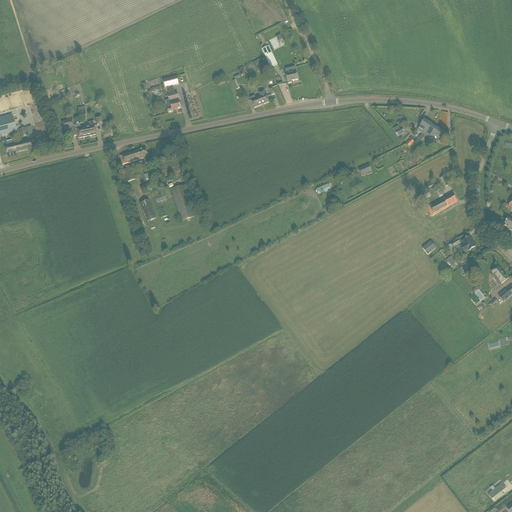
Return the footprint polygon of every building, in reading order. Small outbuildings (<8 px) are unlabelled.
[(277,65),(269,47),(262,50),(269,63),(271,68),(272,67),(277,65)] [(295,67),(290,69),(284,70),(288,84),(292,83),(292,82),(298,80),(295,67)] [(177,77),(163,80),(165,88),(179,84),(177,77)] [(255,96),(250,98),(254,108),(269,102),(265,94),(264,91),(258,93),(260,96),(255,98),(255,96)] [(181,108),(177,94),(168,96),(170,105),(166,106),(168,112),(172,111),(172,110),(181,108)] [(2,119),(0,119),(0,135),(16,131),(14,124),(12,116),(3,118),(2,119)] [(425,120),(422,124),(418,130),(423,134),(431,124),(425,120)] [(62,123),(63,129),(71,128),(73,127),(72,121),(62,123)] [(73,127),(71,128),(73,137),(77,136),(78,139),(87,137),(95,135),(96,135),(94,126),(93,122),(89,123),(89,127),(81,128),(81,127),(76,128),(76,126),(73,127)] [(446,134),(431,124),(423,134),(432,140),(434,136),(442,141),(446,134)] [(27,135),(26,128),(19,130),(21,137),(27,135)] [(397,137),(404,133),(401,129),(395,132),(397,137)] [(410,149),(416,144),(414,142),(411,139),(406,144),(410,149)] [(5,146),(5,150),(7,155),(33,149),(30,140),(13,144),(5,146)] [(150,163),(147,153),(146,149),(120,157),(123,165),(144,159),(145,165),(150,163)] [(147,172),(148,174),(145,175),(146,180),(150,179),(150,181),(180,171),(177,162),(147,172)] [(368,164),(358,169),(362,176),(372,172),(368,164)] [(128,182),(136,180),(132,168),(124,171),(128,182)] [(173,181),(171,176),(160,181),(162,186),(173,181)] [(440,179),(444,188),(448,186),(444,177),(440,179)] [(140,188),(143,195),(152,191),(149,183),(140,188)] [(328,184),(316,189),(319,196),(331,190),(328,184)] [(185,185),(171,190),(182,221),(195,217),(185,185)] [(417,204),(431,196),(427,189),(413,197),(417,204)] [(167,199),(164,193),(155,197),(158,203),(167,199)] [(431,216),(452,204),(457,202),(452,194),(427,208),(431,216)] [(157,219),(149,200),(140,204),(148,223),(157,219)] [(470,237),(463,241),(465,244),(461,246),(465,253),(475,247),(470,237)] [(453,248),(460,244),(458,240),(450,245),(453,248)] [(431,242),(422,249),(428,255),(436,249),(431,242)] [(451,256),(446,261),(454,269),(459,265),(451,256)] [(502,272),(498,267),(492,273),(494,275),(492,277),(494,280),(496,282),(498,281),(501,284),(501,285),(508,279),(502,272)] [(498,297),(503,303),(511,295),(511,287),(511,286),(498,297)] [(487,300),(483,304),(490,313),(499,306),(496,302),(492,306),(487,300)] [(506,489),(502,484),(495,490),(493,487),(491,489),(493,491),(488,495),(492,500),(493,499),(495,502),(503,496),(500,493),(506,489)]
